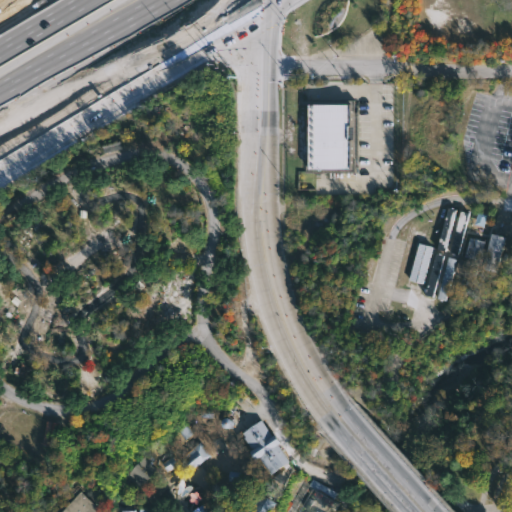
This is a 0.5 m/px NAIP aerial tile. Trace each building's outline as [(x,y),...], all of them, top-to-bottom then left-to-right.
[(306,103),(351,103),(351,169),(306,169),(306,103)] [(505,237),(491,233),(482,269),(496,272),(505,237)] [(464,256),(480,261),(485,242),(470,237),(464,256)] [(422,284),(432,247),(418,243),(408,280),(422,284)] [(424,295),(432,297),(443,256),(435,254),(424,295)] [(454,259),(446,257),(439,299),(448,301),(454,259)] [(476,263),(458,260),(455,276),(474,279),(476,263)] [(267,437),(270,440),(273,438),(280,446),(276,449),(289,466),(272,480),(258,462),(254,464),(248,456),(250,454),(240,441),(242,440),(239,436),(256,423),(267,437)] [(200,461),(190,469),(179,456),(199,441),(209,454),(200,461)] [(160,473),(141,493),(123,475),(142,456),(160,473)] [(96,508),(92,511),(58,511),(78,491),(96,508)] [(266,498),(276,504),(270,511),(245,511),(243,505),(252,502),(252,500),(258,498),(259,500),(266,498)] [(147,511),(119,511),(138,511),(140,502),(149,506),(147,511)]
